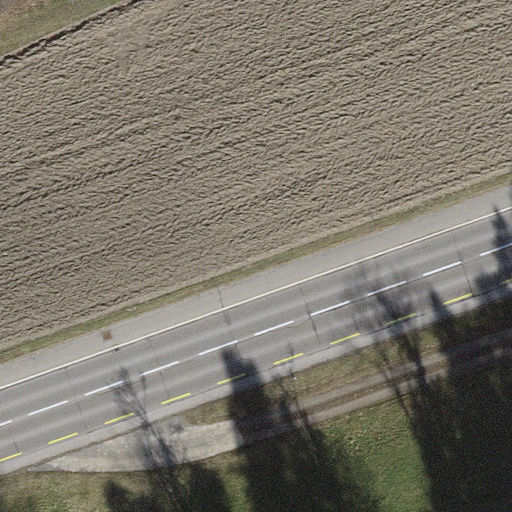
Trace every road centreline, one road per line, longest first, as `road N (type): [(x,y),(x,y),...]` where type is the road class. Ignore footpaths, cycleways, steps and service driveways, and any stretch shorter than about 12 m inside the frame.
road 1 (primary): [(0,426),(511,245)]
road 2 (track): [(511,343),(200,448),(125,439),(52,407)]
